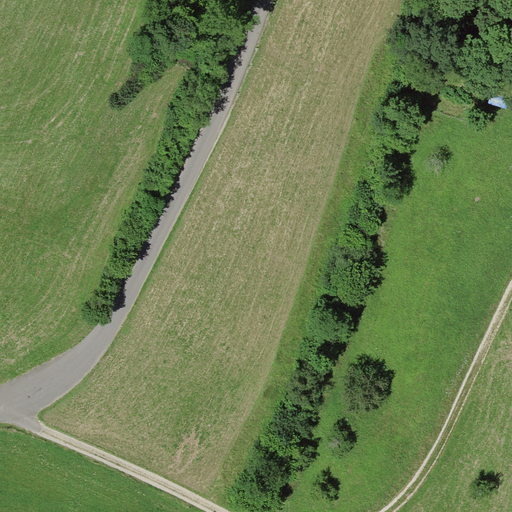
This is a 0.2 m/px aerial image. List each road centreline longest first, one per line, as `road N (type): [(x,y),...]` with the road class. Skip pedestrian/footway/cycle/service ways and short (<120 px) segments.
road 1 (track): [(511,289),(428,466),(390,511)]
road 2 (track): [(220,511),(0,412)]
